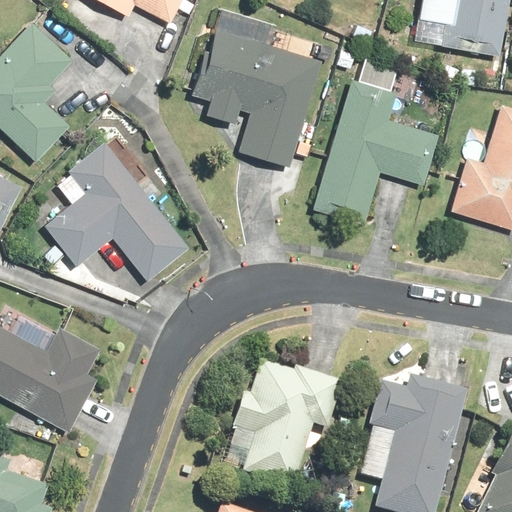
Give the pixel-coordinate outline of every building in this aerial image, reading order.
[(155,16),(163,0),(87,0),(116,14),(123,0),(155,16)] [(406,0),(404,13),(432,18),(428,42),(489,52),(497,0),(406,0)] [(19,19),(0,36),(0,133),(25,159),(60,124),(28,91),(60,60),(19,19)] [(308,58),(203,25),(190,66),(186,64),(178,89),(198,95),(193,110),(222,119),(227,104),(236,107),(232,120),(237,121),(228,147),(275,162),(308,58)] [(428,132),(375,115),(384,87),(379,86),(386,63),(355,53),(348,74),(341,72),(299,203),(352,220),(369,164),(413,178),(428,132)] [(511,105),(489,98),(470,155),(456,151),(438,207),(503,227),(510,205),(511,206),(511,105)] [(46,241),(35,250),(41,258),(52,250),(62,264),(104,233),(136,276),(174,249),(92,137),(44,172),(63,197),(31,221),(46,241)] [(0,205),(11,186),(0,180),(0,205)] [(0,325),(0,394),(57,426),(84,375),(74,369),(87,346),(47,324),(36,344),(0,325)] [(281,487),(293,448),(306,452),(328,379),(306,372),(309,365),(282,357),(280,367),(249,357),(238,392),(229,389),(206,464),(281,487)] [(385,511),(417,511),(458,383),(401,366),(396,383),(374,376),(345,469),(371,477),(362,505),(385,511)] [(511,511),(511,419),(507,417),(459,511),(511,511)] [(0,466),(0,511),(36,511),(39,503),(27,499),(34,477),(0,466)] [(257,511),(208,498),(204,511),(257,511)]
